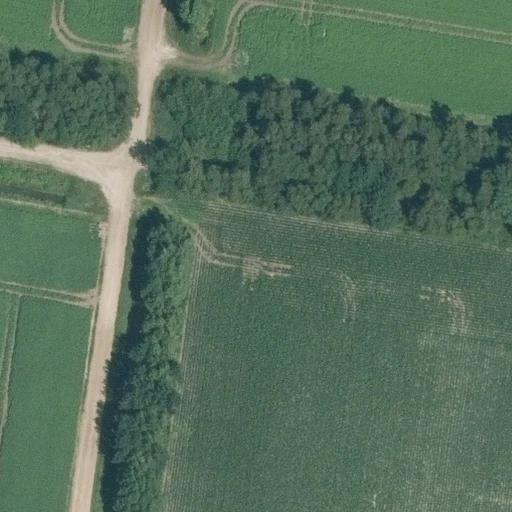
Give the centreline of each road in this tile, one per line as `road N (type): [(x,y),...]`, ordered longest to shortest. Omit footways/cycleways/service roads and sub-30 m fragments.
road 1 (track): [(83,511),(121,186),(149,103),(160,0)]
road 2 (track): [(511,211),(0,136)]
